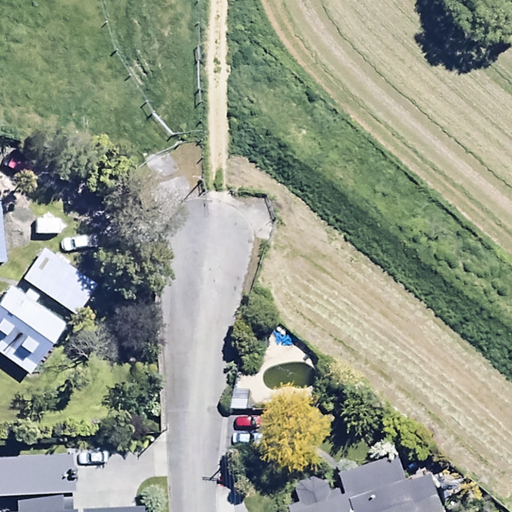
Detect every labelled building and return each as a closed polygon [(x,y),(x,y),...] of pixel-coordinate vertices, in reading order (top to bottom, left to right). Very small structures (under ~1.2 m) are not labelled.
[(40,252),(18,284),(73,320),(94,288),(40,252)] [(19,299),(6,290),(0,298),(0,364),(23,382),(62,328),(32,306),(35,302),(24,294),(19,299)] [(0,503),(11,504),(67,501),(65,459),(0,461),(0,503)] [(281,491),(287,511),(443,511),(434,478),(406,486),(398,461),(330,481),(329,477),(281,491)] [(67,511),(67,501),(11,504),(10,511),(67,511)]
